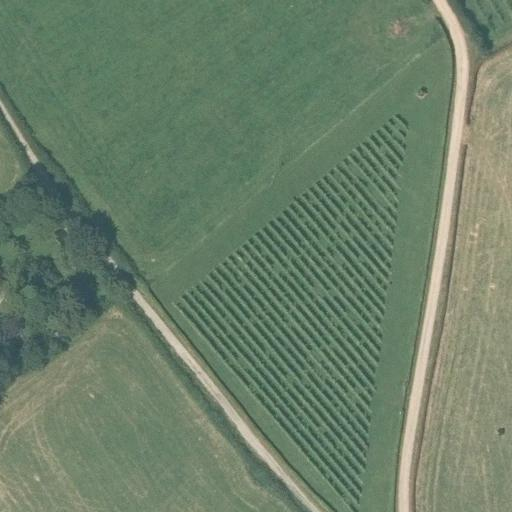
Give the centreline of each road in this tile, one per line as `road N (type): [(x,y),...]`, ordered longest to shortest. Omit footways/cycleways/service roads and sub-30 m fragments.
road 1 (track): [(404,511),(406,451),(462,75),(444,6)]
road 2 (track): [(312,511),(55,196),(0,111)]
